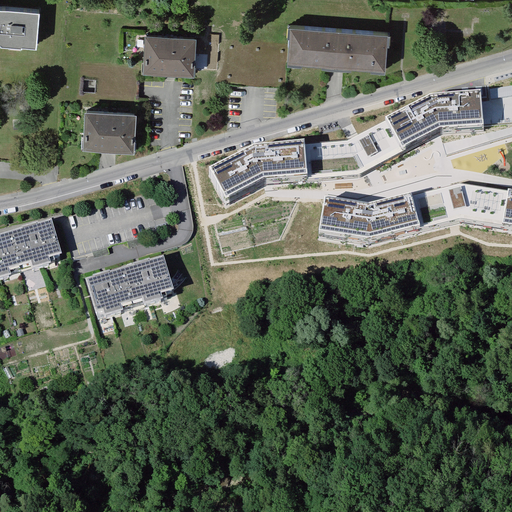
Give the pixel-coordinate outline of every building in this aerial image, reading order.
[(41,12),(0,8),(0,45),(38,49),(41,12)] [(386,33),(286,25),(283,61),(384,68),(386,33)] [(191,73),(194,36),(142,32),(140,70),(191,73)] [(431,103),(388,128),(403,155),(440,134),(484,131),(481,99),(431,103)] [(134,110),(82,107),(79,145),(131,148),(134,110)] [(349,149),(307,152),(308,181),(357,179),(403,155),(388,128),(349,149)] [(257,155),(213,180),(226,206),(263,185),(308,181),(307,152),(257,155)] [(460,187),(411,200),(419,235),(462,225),(502,232),(508,195),(460,187)] [(511,195),(508,195),(502,232),(511,233),(511,195)] [(370,210),(326,203),(320,238),(369,247),(419,235),(411,200),(370,210)] [(55,225),(0,241),(0,287),(15,284),(13,277),(33,271),(35,278),(55,272),(54,266),(66,262),(55,225)] [(165,259),(86,282),(96,318),(103,316),(104,322),(124,316),(123,311),(143,305),(145,310),(165,304),(163,299),(175,295),(165,259)]
